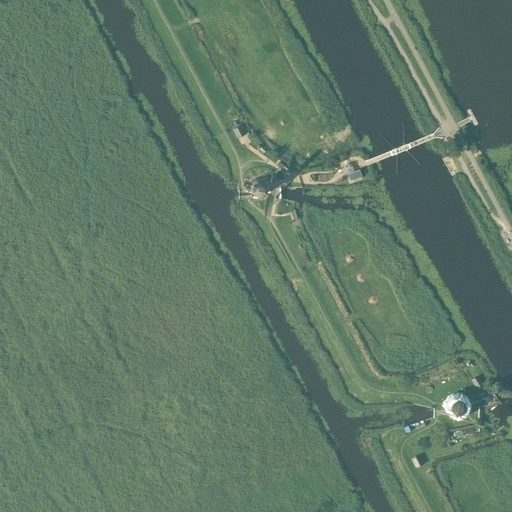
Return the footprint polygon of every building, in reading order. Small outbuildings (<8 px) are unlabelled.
[(239,123),(233,127),(237,135),(244,131),(239,123)] [(287,168),(285,167),(283,170),(285,171),(285,172),(290,175),(293,170),(288,167),(287,168)] [(361,176),(359,169),(347,174),(350,180),(361,176)] [(251,194),(254,196),(256,198),(259,198),(262,198),(265,196),(267,194),(269,191),(270,188),(269,185),(268,182),(266,180),(263,178),(260,177),(256,178),(253,179),(251,182),(250,185),(249,188),(250,191),(251,193),(251,194)] [(471,380),(477,390),(483,386),(477,376),(471,380)] [(446,406),(447,409),(447,411),(448,413),(451,415),(455,417),(458,417),(462,416),(465,413),(467,410),(468,407),(467,403),(466,400),(463,397),(460,395),(456,395),(452,396),(449,399),(447,402),(446,406)] [(419,454),(411,458),(415,467),(423,463),(419,454)]
